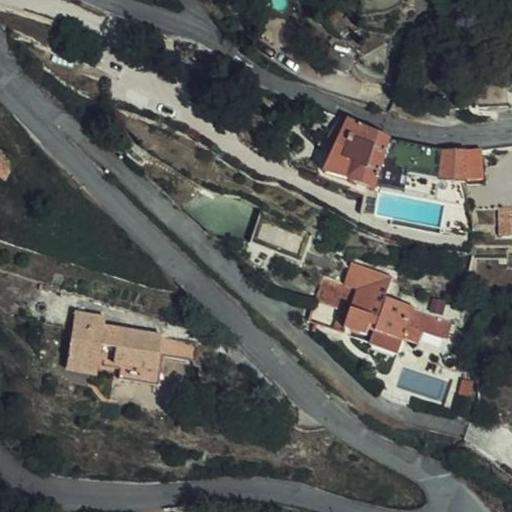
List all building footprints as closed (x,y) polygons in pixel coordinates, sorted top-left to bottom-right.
[(286,31),(280,44),(297,52),(303,39),(286,31)] [(388,174),(447,185),(472,187),(474,158),(460,157),(391,142),(346,121),(335,142),(323,149),(336,160),(329,177),(377,199),(388,174)] [(0,182),(2,180),(14,186),(21,174),(24,167),(0,153),(0,182)] [(260,218),(253,238),(297,253),(304,233),(260,218)] [(336,321),(360,328),(362,322),(396,334),(404,336),(409,322),(429,329),(437,307),(374,286),(380,267),(339,253),(331,275),(349,281),(336,321)] [(22,284),(0,278),(0,303),(17,307),(22,284)] [(98,331),(99,323),(71,318),(59,377),(88,382),(94,350),(110,353),(107,368),(149,376),(156,341),(98,331)] [(396,334),(362,322),(360,328),(358,334),(392,346),(396,334)]
